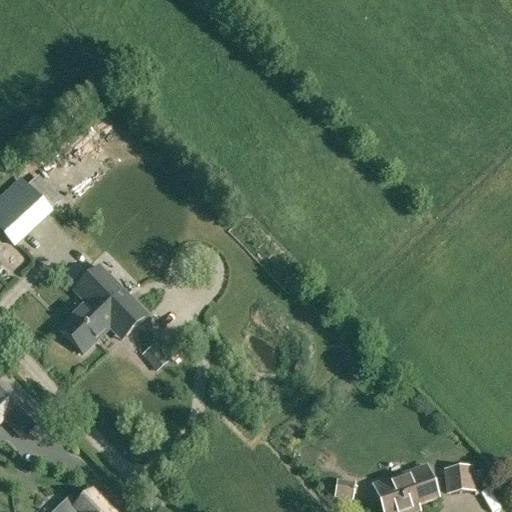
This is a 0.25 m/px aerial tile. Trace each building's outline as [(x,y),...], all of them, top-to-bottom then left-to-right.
[(50,214),(23,184),(0,205),(0,231),(15,247),(50,214)] [(84,306),(58,332),(83,357),(96,345),(115,327),(127,339),(147,319),(120,291),(99,270),(78,289),(99,311),(101,312),(95,318),(94,316),(84,306)] [(165,367),(150,350),(143,357),(157,374),(165,367)] [(0,386),(0,415),(22,439),(45,418),(7,379),(0,386)] [(407,511),(437,500),(426,469),(373,488),(381,511),(407,511)] [(472,494),(469,470),(445,472),(448,496),(472,494)] [(357,481),(338,480),(336,500),(355,501),(357,481)] [(108,511),(91,494),(75,510),(76,511),(108,511)]
